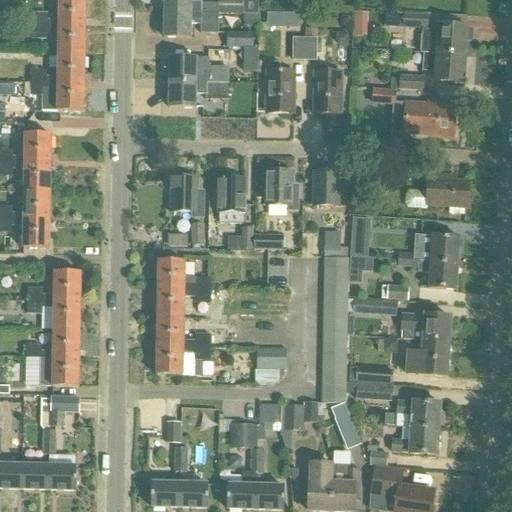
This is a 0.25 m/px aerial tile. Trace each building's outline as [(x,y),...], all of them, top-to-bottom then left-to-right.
[(32,27),(85,28),(85,0),(59,0),(59,22),(46,21),(47,15),(33,15),(32,27)] [(163,0),(163,13),(218,15),(218,5),(201,5),(201,3),(191,3),(191,0),(163,0)] [(218,5),(218,15),(242,15),(243,2),(241,2),(218,1),(218,5)] [(218,15),(163,13),(163,38),(190,39),(191,25),(200,25),(200,34),(217,34),(218,15)] [(353,22),(367,22),(367,14),(353,13),(353,22)] [(386,14),(385,27),(427,30),(428,17),(386,14)] [(85,28),(32,27),(32,40),(46,40),(46,33),(59,34),(58,56),(84,56),(85,28)] [(420,55),(424,55),(466,57),(467,29),(439,27),(438,33),(422,32),(420,55)] [(304,62),(305,30),(294,30),(294,40),(293,40),(293,61),(304,62)] [(305,30),(304,62),(316,62),(317,40),(313,40),(313,30),(305,30)] [(252,49),(252,34),(228,33),(228,48),(252,49)] [(424,71),(436,72),(435,83),(464,85),(466,57),(424,55),(424,71)] [(84,56),(58,56),(58,78),(45,78),(45,71),(31,71),(31,84),(84,85),(84,56)] [(168,84),(223,85),(223,75),(208,75),(208,69),(196,69),(196,60),(169,59),(168,84)] [(268,63),(268,73),(267,114),(293,115),(293,73),(279,73),(279,64),(268,63)] [(341,74),(315,74),(314,116),(341,116),(341,74)] [(424,79),(401,78),(400,91),(423,92),(424,79)] [(84,85),(31,84),(31,96),(45,97),(45,90),(57,90),(57,113),(83,113),(84,85)] [(228,85),(223,85),(168,84),(168,108),(196,109),(196,96),(205,96),(205,100),(228,101),(228,85)] [(394,106),(394,94),(373,92),(372,104),(394,106)] [(454,134),(456,109),(406,105),(404,135),(432,137),(432,133),(439,133),(438,141),(453,142),(453,134),(454,134)] [(0,163),(50,165),(50,136),(24,135),(24,158),(12,158),(12,152),(0,151),(0,163)] [(23,193),(49,193),(50,165),(0,163),(0,176),(11,177),(11,170),(24,171),(23,193)] [(265,207),(287,208),(287,213),(299,213),(300,186),(292,186),(292,173),(265,173),(265,207)] [(340,174),(313,174),(312,208),(340,209),(340,174)] [(379,178),(366,177),(364,202),(377,203),(379,178)] [(406,196),(405,205),(408,210),(427,211),(427,207),(466,210),(469,184),(447,182),(448,178),(429,177),(428,193),(409,191),(406,196)] [(170,213),(191,214),(191,220),(205,220),(205,192),(197,192),(197,179),(171,179),(170,213)] [(245,180),(218,180),(217,214),(244,215),(245,180)] [(0,221),(49,222),(49,193),(23,193),(23,215),(11,215),(11,209),(0,208),(0,221)] [(49,222),(0,221),(0,233),(10,234),(10,228),(23,228),(22,251),(48,251),(49,222)] [(203,246),(203,226),(191,226),(191,246),(203,246)] [(253,230),(241,230),(240,250),(252,250),(253,230)] [(283,252),(284,238),(284,237),(255,237),(254,251),(283,252)] [(415,237),(414,257),(418,257),(417,263),(418,263),(420,263),(420,264),(458,267),(460,241),(461,242),(461,241),(432,238),(419,237),(415,237)] [(339,260),(339,249),(325,249),(324,259),(339,260)] [(408,269),(408,257),(398,256),(398,268),(408,269)] [(324,261),(324,273),(347,273),(347,261),(324,261)] [(158,291),(210,292),(210,280),(196,280),(196,286),(183,286),(184,263),(158,262),(158,291)] [(419,275),(429,276),(428,289),(428,291),(457,293),(457,291),(456,291),(458,267),(420,264),(419,275)] [(324,273),(324,285),(347,285),(347,273),(324,273)] [(27,302),(80,303),(80,274),(54,274),(54,297),(41,297),(41,290),(27,290),(27,302)] [(324,285),(324,297),(347,297),(347,285),(324,285)] [(381,301),(387,301),(407,302),(408,290),(382,288),(381,301)] [(157,320),(183,320),(183,298),(196,298),(195,305),(210,305),(210,292),(158,291),(157,320)] [(324,297),(324,309),(347,309),(347,297),(324,297)] [(80,303),(27,302),(27,315),(41,315),(41,308),(53,309),(53,331),(79,332),(80,303)] [(353,315),(360,316),(396,318),(397,306),(361,303),(353,303),(353,315)] [(324,309),(323,321),(346,321),(347,309),(324,309)] [(404,342),(422,343),(422,347),(448,349),(450,320),(425,318),(424,319),(403,318),(402,332),(405,332),(404,342)] [(157,348),(209,349),(209,337),(195,337),(195,343),(182,343),(183,320),(157,320),(157,348)] [(323,321),(323,333),(346,333),(346,321),(323,321)] [(79,332),(53,331),(52,353),(40,353),(40,347),(26,346),(26,359),(40,359),(78,360),(79,332)] [(323,333),(323,345),(346,345),(346,333),(323,333)] [(323,345),(323,357),(346,357),(346,345),(323,345)] [(448,349),(422,347),(421,361),(407,360),(406,377),(446,379),(448,349)] [(209,349),(157,348),(156,377),(182,378),(182,355),(195,355),(194,362),(208,362),(209,349)] [(285,351),(260,351),(260,372),(284,372),(285,351)] [(323,357),(322,369),(345,369),(346,357),(323,357)] [(78,360),(40,359),(39,387),(52,387),(52,388),(78,389),(78,360)] [(322,369),(322,381),(345,381),(345,369),(322,369)] [(356,383),(369,384),(391,385),(392,373),(356,371),(356,383)] [(322,381),(322,393),(345,393),(345,381),(322,381)] [(392,403),(393,391),(357,388),(356,400),(392,403)] [(322,393),(322,405),(345,405),(345,393),(322,393)] [(81,400),(64,400),(52,399),(52,417),(52,428),(64,428),(64,417),(64,416),(81,416),(81,400)] [(50,401),(42,401),(42,415),(50,416),(50,401)] [(411,430),(439,432),(440,417),(440,406),(413,404),(413,405),(398,404),(397,416),(399,416),(399,429),(411,430)] [(259,407),(259,417),(259,424),(273,425),(273,417),(273,407),(259,407)] [(333,411),(336,417),(338,420),(335,420),(348,450),(359,446),(347,417),(343,407),(333,411)] [(285,409),(285,417),(285,431),(303,431),(303,417),(303,409),(285,409)] [(181,416),(180,433),(199,434),(199,416),(181,416)] [(168,424),(168,444),(180,445),(180,424),(168,424)] [(232,450),(258,451),(259,428),(233,427),(232,450)] [(437,457),(439,432),(411,430),(410,442),(393,441),(392,454),(409,455),(427,457),(427,459),(435,460),(435,457),(437,457)] [(55,444),(56,433),(45,432),(44,444),(55,444)] [(368,454),(371,454),(370,466),(387,467),(388,456),(377,455),(377,444),(368,443),(368,454)] [(55,456),(55,444),(44,444),(44,456),(55,456)] [(175,449),(174,461),(187,462),(187,450),(175,449)] [(252,463),(262,463),(262,451),(252,451),(252,463)] [(186,474),(187,462),(174,461),(174,473),(186,474)] [(262,476),(262,463),(252,463),(251,474),(251,475),(256,475),(262,476)] [(0,466),(0,490),(21,491),(22,467),(0,466)] [(331,511),(333,467),(311,466),(310,471),(305,471),(304,497),(309,497),(308,511),(331,511)] [(22,467),(21,491),(49,492),(49,468),(22,467)] [(333,467),(331,511),(353,511),(354,499),(359,499),(360,472),(350,472),(350,467),(333,467)] [(49,468),(49,492),(77,492),(77,469),(49,468)] [(373,469),(371,500),(395,503),(393,511),(431,511),(434,493),(403,489),(405,472),(393,471),(373,469)] [(221,473),(213,473),(214,497),(222,496),(221,473)] [(243,473),(242,487),(228,487),(227,511),(255,511),(256,487),(256,475),(251,475),(251,474),(243,473)] [(180,509),(180,486),(152,485),(152,509),(180,509)] [(180,486),(180,509),(207,510),(208,486),(180,486)] [(256,487),(255,511),(277,511),(283,511),(284,488),(256,487)]
